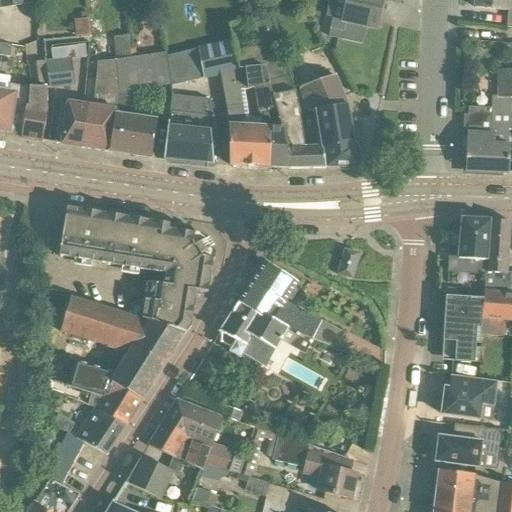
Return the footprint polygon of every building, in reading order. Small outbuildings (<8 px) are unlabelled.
[(12,0),(0,0),(2,10),(14,8),(12,0)] [(24,0),(12,0),(14,8),(26,6),(24,0)] [(383,1),(380,0),(348,0),(343,22),(332,19),(328,36),(360,44),(365,27),(377,30),(377,28),(376,28),(379,15),(380,15),(383,1)] [(511,0),(475,0),(475,8),(509,12),(507,28),(511,28),(511,0)] [(76,38),(89,37),(87,20),(74,21),(76,38)] [(267,128),(267,127),(265,109),(274,109),(271,92),(261,52),(255,26),(253,20),(229,25),(232,41),(238,70),(245,69),(248,91),(254,89),(260,126),(242,125),(242,120),(246,119),(236,71),(220,75),(220,76),(232,126),(231,167),(268,169),(267,128)] [(255,26),(261,52),(271,92),(274,109),(283,141),(289,170),(325,169),(323,150),(320,150),(319,144),(305,144),(299,116),(295,92),(291,77),(273,21),(255,26)] [(113,38),(115,60),(130,57),(127,35),(113,38)] [(238,70),(232,41),(197,48),(198,50),(204,80),(220,76),(220,75),(236,71),(238,70)] [(1,44),(0,49),(0,56),(9,58),(11,46),(1,44)] [(171,87),(204,80),(198,50),(166,57),(171,85),(171,87)] [(130,91),(171,85),(166,57),(166,54),(130,57),(115,60),(119,81),(109,152),(152,158),(157,121),(124,116),(124,111),(128,110),(130,91)] [(82,148),(109,152),(119,81),(115,60),(95,65),(94,108),(88,107),(86,119),(82,148)] [(45,64),(48,88),(74,85),(71,61),(45,64)] [(48,88),(45,64),(45,62),(36,63),(40,87),(31,87),(28,105),(27,111),(23,139),(43,142),(48,110),(46,89),(48,88)] [(469,108),(469,113),(466,172),(487,174),(490,169),(504,170),(504,174),(509,175),(510,155),(511,145),(508,145),(510,98),(511,97),(511,70),(500,70),(498,98),(493,98),(492,109),(469,108)] [(295,92),(299,116),(314,113),(319,144),(320,150),(323,150),(325,169),(360,168),(358,146),(355,146),(348,106),(335,76),(300,88),(295,92)] [(28,105),(31,87),(29,87),(29,89),(10,86),(9,94),(0,92),(0,131),(7,133),(10,134),(14,109),(27,111),(28,105)] [(212,104),(210,100),(172,96),(164,160),(212,164),(212,145),(211,133),(212,133),(217,133),(217,126),(212,104)] [(57,144),(82,148),(86,119),(88,107),(63,103),(57,144)] [(267,128),(268,169),(289,170),(283,141),(274,109),(265,109),(267,127),(267,128)] [(68,209),(60,257),(108,265),(110,249),(113,233),(116,216),(68,209)] [(110,249),(108,265),(156,273),(158,257),(161,240),(163,229),(163,224),(140,220),(116,216),(113,233),(110,249)] [(451,272),(486,275),(487,261),(490,261),(492,221),(462,220),(459,258),(449,257),(449,259),(451,260),(449,273),(451,274),(451,272)] [(486,275),(484,293),(482,319),(511,320),(511,295),(506,295),(510,222),(492,221),(490,261),(487,261),(486,275)] [(197,292),(208,294),(214,260),(203,258),(202,256),(215,246),(209,238),(196,247),(194,245),(196,234),(163,229),(161,240),(158,257),(156,273),(164,274),(163,285),(149,283),(148,284),(156,285),(197,292)] [(360,255),(345,251),(338,275),(353,280),(360,255)] [(264,312),(290,328),(311,340),(321,323),(286,303),(289,298),(293,300),(299,290),(295,288),(298,283),(266,263),(242,300),(258,309),(257,312),(262,315),(264,312)] [(197,292),(156,285),(154,301),(146,300),(143,320),(155,324),(171,329),(187,334),(192,328),(195,304),(197,292)] [(481,345),(482,319),(484,300),(446,297),(443,342),(447,343),(447,350),(453,350),(453,363),(475,364),(476,344),(481,345)] [(114,385),(144,400),(187,334),(155,324),(143,320),(71,298),(61,333),(125,354),(130,350),(115,374),(74,361),(66,387),(106,398),(114,385)] [(258,309),(242,300),(220,333),(222,334),(221,343),(230,348),(235,345),(231,353),(241,359),(243,355),(267,368),(282,340),(304,353),(311,340),(290,328),(264,312),(262,315),(257,312),(258,309)] [(493,422),(498,382),(451,376),(451,377),(459,378),(457,390),(445,389),(442,415),(493,422)] [(114,385),(106,398),(98,411),(112,419),(126,427),(144,400),(114,385)] [(236,452),(213,444),(223,418),(177,401),(163,424),(175,429),(172,436),(211,451),(206,465),(231,472),(240,475),(247,455),(236,452)] [(243,414),(224,407),(221,417),(239,424),(243,414)] [(123,432),(126,427),(112,419),(109,424),(93,414),(78,440),(86,444),(87,445),(107,456),(123,432)] [(75,425),(59,415),(53,425),(69,435),(75,425)] [(255,429),(265,432),(268,424),(247,417),(245,425),(255,429)] [(206,465),(211,451),(172,436),(175,429),(163,424),(149,446),(174,457),(186,462),(203,470),(229,480),(231,472),(206,465)] [(436,463),(497,471),(502,432),(463,426),(461,440),(439,437),(438,444),(435,444),(433,456),(437,456),(436,463)] [(248,478),(251,478),(258,455),(263,439),(265,432),(254,429),(247,455),(240,475),(248,478)] [(266,457),(273,459),(279,436),(265,432),(263,439),(270,441),(266,457)] [(81,455),(87,445),(86,444),(78,440),(69,435),(63,445),(81,455)] [(348,460),(279,436),(273,459),(272,461),(305,469),(304,473),(322,477),(318,492),(351,500),(357,475),(345,472),(348,460)] [(57,456),(74,466),(81,455),(63,445),(57,456)] [(51,466),(68,477),(74,466),(57,456),(51,466)] [(186,462),(174,457),(169,469),(142,458),(126,483),(159,503),(174,475),(178,477),(186,462)] [(53,482),(62,487),(68,477),(51,466),(45,477),(53,482)] [(511,511),(511,484),(503,483),(503,480),(439,471),(433,511),(511,511)] [(251,478),(248,478),(244,491),(265,498),(269,484),(251,478)] [(62,487),(53,482),(48,491),(70,503),(75,495),(79,497),(80,496),(62,487)] [(205,506),(207,506),(211,494),(197,489),(193,502),(205,506)] [(69,511),(74,506),(70,503),(48,491),(40,506),(34,502),(28,511),(69,511)] [(131,511),(114,503),(108,511),(131,511)]
